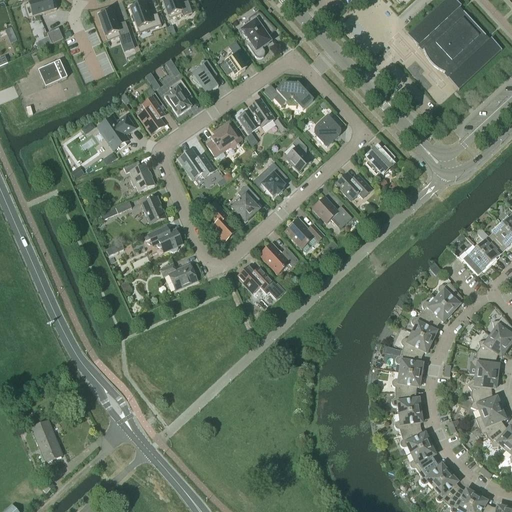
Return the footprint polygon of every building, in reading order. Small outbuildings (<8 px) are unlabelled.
[(52,0),(42,0),(24,6),(28,20),(56,11),(52,0)] [(161,0),(169,20),(182,15),(183,17),(192,14),(188,2),(181,5),(179,0),(161,0)] [(502,51),(491,39),(489,41),(462,11),(459,8),(461,7),(454,0),(445,0),(407,36),(407,35),(406,35),(417,47),(419,46),(423,50),(426,57),(429,62),(433,67),(438,70),(445,74),(449,78),(447,79),(458,91),(459,91),(458,90),(501,51),(501,52),(502,51)] [(142,2),(129,7),(139,35),(161,27),(157,15),(151,17),(148,10),(146,11),(142,2)] [(110,10),(97,15),(107,43),(129,35),(125,23),(119,25),(116,19),(113,20),(110,10)] [(267,39),(275,31),(261,16),(260,15),(259,14),(257,14),(256,14),(255,15),(254,16),(253,17),(253,19),(253,20),(254,21),(255,23),(241,32),(250,44),(247,46),(254,58),(255,59),(257,60),(258,60),(259,60),(261,60),(262,59),(263,58),(264,57),(264,56),(264,54),(264,53),(263,52),(261,49),(270,43),(267,39)] [(58,29),(47,35),(52,46),(63,41),(58,29)] [(74,36),(63,40),(65,45),(76,41),(74,36)] [(242,67),(248,63),(235,44),(229,49),(231,53),(228,56),(226,59),(226,64),(220,67),(227,77),(232,73),(235,78),(245,71),(242,67)] [(368,60),(373,55),(369,51),(364,56),(368,60)] [(45,88),(67,79),(59,62),(38,72),(45,88)] [(218,88),(212,79),(216,76),(207,62),(200,64),(200,65),(202,67),(192,80),(209,95),(212,92),(218,88)] [(185,100),(191,96),(180,81),(169,89),(171,93),(164,98),(177,118),(190,109),(185,100)] [(312,102),(296,85),(285,85),(285,84),(276,93),(278,96),(273,100),(280,108),(285,103),(289,106),(296,107),(297,105),(303,111),(312,102)] [(159,120),(165,116),(153,98),(142,106),(146,112),(138,118),(151,136),(164,127),(159,120)] [(261,130),(274,121),(260,101),(247,110),(248,112),(238,120),(248,134),(258,127),(261,130)] [(127,134),(130,132),(134,129),(126,118),(116,124),(112,119),(98,129),(114,152),(128,142),(123,135),(126,133),(127,134)] [(335,134),(338,130),(327,118),(317,128),(316,128),(315,129),(315,130),(314,131),(314,132),(314,133),(314,134),(315,136),(315,137),(316,138),(326,149),(338,137),(335,134)] [(287,130),(280,120),(274,124),(281,134),(287,130)] [(242,141),(236,132),(229,123),(215,133),(217,136),(211,140),(212,142),(206,146),(215,159),(222,153),(221,151),(228,146),(230,149),(234,150),(237,148),(237,149),(239,148),(238,147),(241,145),(242,141)] [(306,148),(297,139),(293,144),(297,148),(286,159),(299,173),(311,162),(301,152),(306,148)] [(389,165),(395,159),(384,148),(380,151),(377,148),(365,158),(368,162),(365,165),(376,177),(382,172),(387,170),(389,165)] [(214,172),(203,156),(197,160),(191,151),(178,161),(192,181),(200,175),(203,179),(214,172)] [(154,186),(145,166),(140,168),(138,163),(123,169),(126,175),(129,173),(132,179),(130,180),(133,188),(135,187),(138,193),(154,186)] [(285,187),(282,184),(287,179),(279,171),(274,175),(273,174),(269,178),(267,176),(261,176),(256,180),(256,186),(260,191),(265,191),(272,198),(285,187)] [(371,191),(358,176),(357,176),(352,181),(347,175),(335,186),(351,202),(358,196),(362,200),(371,191)] [(92,187),(89,182),(80,185),(83,191),(92,187)] [(245,224),(259,211),(251,203),(257,198),(246,187),(237,195),(241,200),(231,209),(245,224)] [(166,219),(157,198),(141,205),(150,226),(166,219)] [(351,219),(340,208),(336,212),(324,199),(312,210),(326,225),(330,221),(340,230),(351,219)] [(118,215),(131,209),(129,203),(115,209),(118,215)] [(236,231),(225,219),(227,218),(214,204),(205,212),(211,218),(212,218),(218,224),(212,230),(224,243),(236,231)] [(511,216),(509,219),(507,217),(499,224),(511,238),(511,216)] [(323,238),(313,226),(308,231),(298,221),(285,233),(301,250),(314,238),(318,243),(323,238)] [(511,247),(511,238),(499,224),(491,232),(493,234),(489,237),(503,253),(509,247),(510,249),(511,247)] [(182,245),(175,231),(167,235),(165,234),(163,229),(144,238),(146,242),(150,241),(152,246),(155,244),(157,248),(159,249),(161,248),(163,253),(170,251),(170,253),(173,253),(176,252),(177,250),(176,248),(182,245)] [(503,253),(489,237),(484,243),(482,241),(474,248),(491,266),(497,261),(496,260),(503,253)] [(291,268),(298,262),(286,249),(281,255),(272,245),(259,257),(277,276),(289,265),(291,268)] [(491,266),(474,248),(466,255),(464,253),(458,259),(457,259),(462,264),(463,262),(477,277),(484,271),(485,272),(491,266)] [(197,282),(189,266),(175,272),(172,266),(160,271),(163,278),(168,275),(175,292),(197,282)] [(277,285),(276,286),(259,269),(254,274),(249,268),(237,279),(252,295),(259,288),(266,295),(269,293),(276,300),(284,293),(277,285)] [(455,303),(461,299),(449,284),(445,287),(444,287),(442,286),(441,286),(440,287),(439,288),(438,289),(437,290),(438,291),(438,293),(439,294),(440,295),(435,300),(451,315),(459,306),(457,305),(455,303)] [(451,315),(435,300),(430,306),(429,304),(428,304),(426,303),(425,303),(424,304),(423,305),(422,306),(421,307),(422,308),(422,310),(423,311),(420,315),(435,326),(439,320),(441,322),(443,323),(451,315)] [(432,331),(435,326),(420,315),(417,319),(416,319),(414,319),(413,319),(412,320),(411,321),(411,322),(411,324),(411,325),(412,326),(413,327),(415,328),(412,334),(431,344),(436,333),(434,332),(432,331)] [(511,337),(511,335),(511,329),(502,317),(501,317),(498,322),(492,323),(493,330),(495,331),(490,337),(508,349),(511,342),(511,337)] [(425,354),(431,344),(412,334),(408,341),(407,340),(405,340),(404,340),(403,340),(402,341),(401,342),(400,343),(400,345),(401,346),(402,347),(403,348),(401,353),(419,358),(421,352),(424,353),(425,354)] [(501,358),(508,349),(490,337),(486,343),(485,342),(478,343),(479,349),(476,354),(495,361),(497,356),(501,358)] [(420,365),(417,364),(419,358),(401,353),(400,358),(398,358),(397,358),(396,359),(395,360),(395,361),(395,363),(395,364),(396,365),(397,366),(398,366),(400,366),(399,374),(420,377),(422,365),(420,365)] [(498,367),(493,366),(495,361),(476,354),(475,359),(470,363),(474,368),(476,369),(475,376),(496,378),(498,367)] [(418,389),(420,377),(399,374),(398,381),(396,381),(395,381),(393,381),(392,382),(391,383),(391,384),(391,385),(391,387),(392,388),(393,389),(395,389),(395,394),(413,394),(413,388),(416,388),(418,389)] [(495,390),(496,378),(475,376),(475,383),(473,383),(467,387),(471,392),(470,398),(491,395),(491,390),(495,390)] [(420,412),(418,400),(416,401),(413,401),(413,394),(395,394),(394,399),(393,400),(392,401),(391,402),(391,403),(391,404),(391,406),(392,407),(393,407),(394,408),(396,408),(398,408),(399,415),(420,412)] [(500,410),(496,399),(492,400),(491,395),(470,398),(473,403),(470,409),(476,411),(478,411),(481,418),(500,410)] [(487,439),(504,427),(501,422),(505,421),(500,410),(481,418),(475,420),(481,436),(485,434),(487,439)] [(418,431),(417,425),(419,424),(421,424),(420,412),(399,415),(400,422),(398,423),(396,423),(395,424),(395,425),(394,426),(394,427),(394,429),(395,430),(396,430),(398,431),(399,431),(400,436),(418,431)] [(48,423),(31,429),(45,464),(62,457),(48,423)] [(505,452),(511,443),(511,430),(510,428),(507,431),(504,427),(487,439),(491,443),(492,449),(498,448),(499,447),(505,452)] [(429,446),(424,435),(423,436),(420,437),(418,431),(400,436),(402,441),(401,442),(400,443),(399,444),(399,445),(400,447),(400,448),(402,449),(403,449),(404,449),(405,449),(407,448),(410,455),(429,446)] [(433,457),(434,456),(429,446),(410,455),(413,461),(412,462),(410,463),(410,464),(409,465),(409,467),(410,468),(410,469),(411,470),(413,470),(414,470),(415,470),(418,474),(434,464),(430,459),(433,457)] [(433,489),(449,475),(441,466),(439,468),(437,469),(434,464),(418,474),(421,479),(420,480),(420,481),(420,482),(420,484),(421,485),(422,485),(423,486),(424,486),(426,486),(427,485),(428,484),(433,489)] [(446,505),(458,491),(453,487),(455,485),(457,484),(449,475),(433,489),(438,494),(436,496),(436,497),(435,498),(435,499),(435,501),(436,502),(437,503),(439,503),(440,503),(441,503),(442,502),(446,505)] [(48,482),(41,489),(46,494),(53,487),(48,482)] [(459,511),(466,511),(476,497),(466,491),(465,493),(463,495),(458,491),(446,505),(450,509),(450,510),(450,511),(449,511),(458,511),(459,511)] [(488,511),(490,510),(484,507),(485,505),(486,503),(476,497),(466,511),(488,511)]
